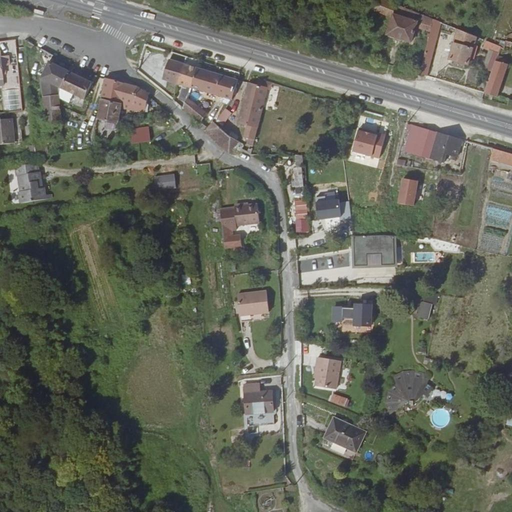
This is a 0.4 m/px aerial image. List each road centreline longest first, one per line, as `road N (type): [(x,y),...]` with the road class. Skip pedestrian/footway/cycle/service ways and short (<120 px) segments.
road 1 (unclassified): [(98,51),(228,159),(262,176),(277,196),(295,469),(318,502),(340,511)]
road 2 (primary): [(511,127),(127,14)]
